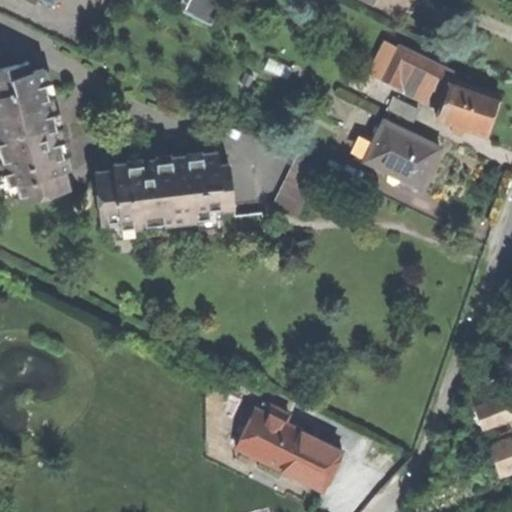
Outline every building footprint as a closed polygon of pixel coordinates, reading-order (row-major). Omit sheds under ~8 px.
[(182,0),(179,9),(189,13),(194,0),(182,0)] [(194,0),(189,13),(213,25),(224,0),(194,0)] [(493,115),(500,95),(451,78),(453,72),(400,47),(396,56),(384,50),(373,74),(385,79),(397,85),(404,69),(446,90),(437,117),(486,135),(493,115)] [(15,188),(19,203),(67,191),(62,169),(68,167),(57,125),(53,111),(42,66),(31,69),(29,60),(0,67),(0,163),(7,190),(15,188)] [(391,109),(415,120),(420,109),(397,97),(391,109)] [(383,119),(365,157),(419,184),(428,166),(438,146),(383,119)] [(95,175),(100,220),(117,218),(119,229),(208,219),(207,209),(232,206),(227,161),(216,163),(215,152),(170,156),(155,158),(113,163),(114,173),(95,175)] [(297,153),(272,204),(296,216),(321,165),(297,153)] [(234,216),(238,243),(263,240),(260,213),(234,216)] [(511,396),(478,408),(484,427),(511,417),(511,396)] [(281,468),(300,428),(255,407),(236,447),(281,468)] [(342,448),(300,428),(281,468),(322,488),(334,465),(342,448)] [(501,443),(511,438),(511,430),(499,436),(501,443)] [(511,438),(501,443),(492,446),(502,475),(511,471),(511,438)]
